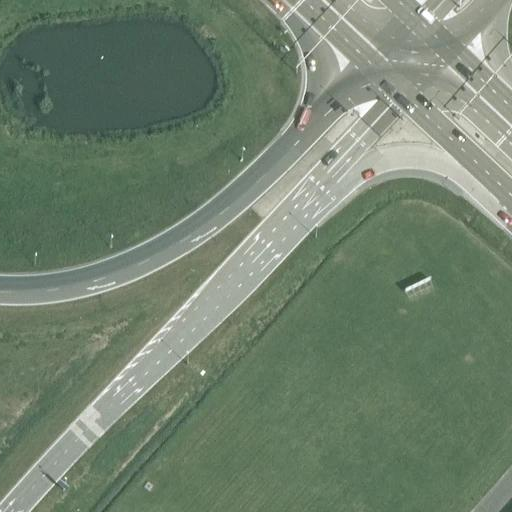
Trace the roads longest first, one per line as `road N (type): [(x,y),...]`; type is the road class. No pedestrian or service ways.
road 1 (motorway): [(375,69),(253,185),(148,261),(49,290),(0,292)]
road 2 (motorway): [(16,511),(321,189)]
road 3 (motorway): [(321,189),(402,156),(486,171)]
road 4 (motorway): [(321,189),(400,93)]
